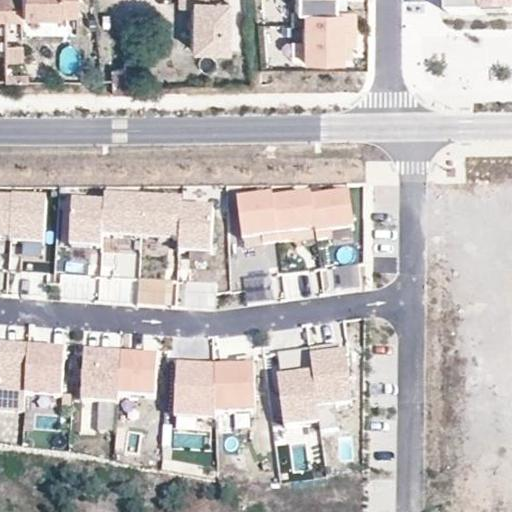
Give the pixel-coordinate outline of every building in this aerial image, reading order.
[(4,0),(5,19),(20,19),(20,14),(76,13),(75,0),(4,0)] [(224,47),(224,0),(191,0),(191,6),(191,47),(224,47)] [(300,10),(300,25),(350,25),(351,9),(330,9),(330,0),(292,0),(292,10),(300,10)] [(511,0),(451,0),(451,13),(488,13),(488,3),(511,3),(511,13),(511,0)] [(488,3),(488,13),(511,13),(511,3),(488,3)] [(350,25),(300,25),(300,60),(336,60),(336,43),(336,37),(350,37),(350,25)] [(23,60),(22,45),(5,46),(5,60),(23,60)] [(136,91),(135,68),(110,69),(111,92),(136,91)] [(26,80),(26,72),(5,73),(5,81),(26,80)] [(484,189),(439,189),(439,255),(484,254),(484,189)] [(511,189),(501,190),(501,242),(511,242),(511,189)] [(316,234),(317,242),(333,240),(332,235),(355,232),(350,198),(312,203),(316,234)] [(293,237),(316,234),(312,203),(312,199),(273,204),(279,245),(294,242),(293,237)] [(273,204),(273,200),(238,204),(243,243),(262,240),(263,247),(279,245),(273,204)] [(105,208),(104,239),(142,241),(144,203),(106,201),(105,208)] [(47,204),(14,202),(14,204),(12,244),(11,246),(45,248),(47,204)] [(14,204),(0,203),(0,243),(12,244),(14,204)] [(183,205),(144,203),(142,241),(180,243),(182,212),(183,205)] [(71,250),(103,251),(104,239),(105,208),(73,206),(71,250)] [(214,213),(182,212),(180,243),(180,255),(211,257),(214,213)] [(330,359),(341,357),(340,348),(328,349),(330,359)] [(328,349),(311,352),(320,425),(321,434),(339,432),(336,408),(353,406),(347,356),(341,357),(330,359),(328,349)] [(27,400),(29,354),(0,352),(0,416),(26,418),(27,400)] [(320,425),(311,352),(279,356),(282,382),(279,382),(285,430),(320,425)] [(66,356),(29,354),(27,400),(63,402),(66,356)] [(120,399),(122,359),(86,357),(83,405),(120,407),(120,399)] [(481,357),(440,357),(439,428),(456,428),(456,441),(477,441),(477,429),(481,429),(481,357)] [(159,361),(122,359),(120,399),(156,401),(159,361)] [(215,372),(216,418),(257,416),(255,361),(238,361),(238,371),(215,372)] [(178,364),(176,422),(217,423),(216,418),(215,372),(195,371),(195,365),(178,364)] [(126,433),(118,433),(117,454),(124,454),(126,433)] [(489,457),(460,458),(461,481),(428,482),(428,504),(491,501),(489,457)]
